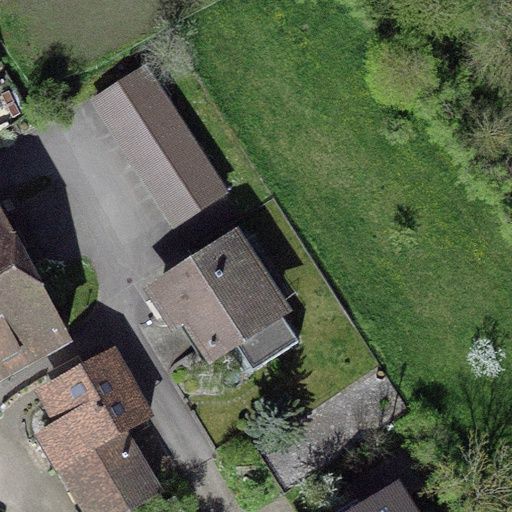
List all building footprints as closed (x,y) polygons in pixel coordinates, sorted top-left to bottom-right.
[(141,72),(90,105),(168,226),(218,193),(141,72)] [(0,360),(55,331),(0,228),(0,360)] [(294,344),(230,246),(154,296),(172,324),(182,317),(205,353),(236,333),(258,367),(294,344)] [(113,438),(143,421),(106,354),(47,387),(65,420),(38,435),(58,470),(63,467),(90,511),(124,511),(151,498),(113,438)] [(360,500),(368,511),(396,511),(389,500),(388,501),(379,488),(360,500)]
